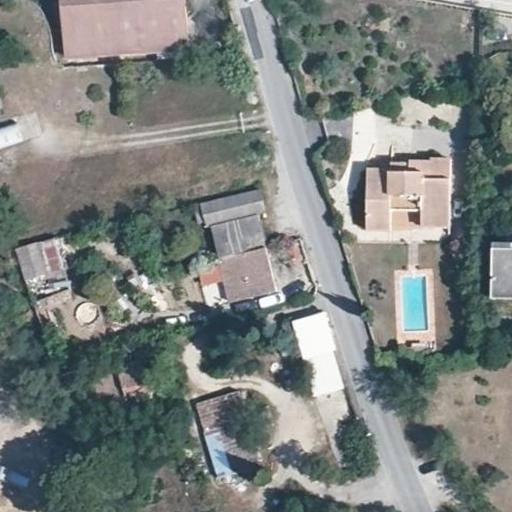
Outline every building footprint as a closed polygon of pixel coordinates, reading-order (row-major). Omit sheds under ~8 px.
[(125,52),(128,52),(124,0),(64,0),(69,56),(125,52)] [(124,0),(128,52),(189,48),(185,0),(124,0)] [(0,129),(0,147),(23,142),(19,125),(0,129)] [(392,207),(423,208),(424,225),(450,225),(451,159),(432,158),(431,162),(411,161),(411,171),(368,170),(367,229),(392,229),(392,207)] [(208,228),(213,227),(222,260),(269,250),(259,214),(269,213),(262,188),(202,203),(208,228)] [(56,239),(18,249),(28,279),(66,268),(56,239)] [(511,296),(511,248),(495,248),(495,296),(511,296)] [(241,310),(280,301),(269,250),(222,260),(224,274),(233,272),(235,282),(221,286),(226,303),(240,300),(241,310)] [(325,313),(294,321),(316,395),(344,386),(332,351),(337,349),(325,313)] [(429,358),(428,346),(403,347),(402,358),(407,358),(429,358)] [(70,421),(74,420),(106,411),(154,397),(144,361),(136,363),(60,387),(70,421)] [(239,391),(197,403),(219,477),(262,464),(239,391)] [(109,424),(106,411),(74,420),(79,433),(109,424)]
